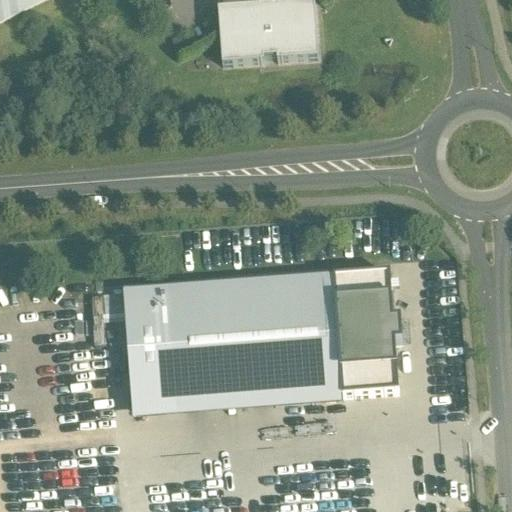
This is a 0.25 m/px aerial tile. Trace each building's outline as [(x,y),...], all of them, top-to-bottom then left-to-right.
[(0,0),(0,24),(48,0),(0,0)] [(278,0),(222,0),(223,1),(223,14),(283,10),(278,0)] [(223,14),(218,15),(223,71),(264,68),(264,64),(277,63),(277,67),(319,64),(315,8),(283,10),(223,14)] [(333,283),(342,402),(399,398),(395,350),(403,349),(401,325),(393,326),(390,279),(333,283)] [(342,402),(333,283),(127,299),(136,418),(342,402)]
